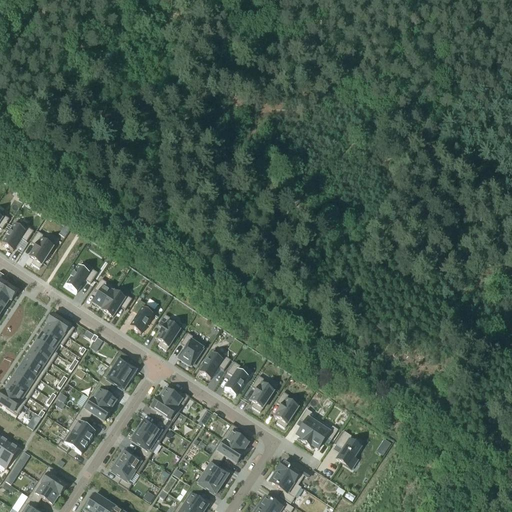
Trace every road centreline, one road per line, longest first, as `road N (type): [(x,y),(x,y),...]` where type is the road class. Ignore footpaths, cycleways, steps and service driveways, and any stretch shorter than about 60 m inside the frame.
road 1 (unknown): [(21,0),(77,56),(511,362)]
road 2 (track): [(475,448),(0,140)]
road 3 (residential): [(160,367),(0,262)]
road 4 (residential): [(65,511),(160,367)]
road 5 (residential): [(274,441),(160,367)]
